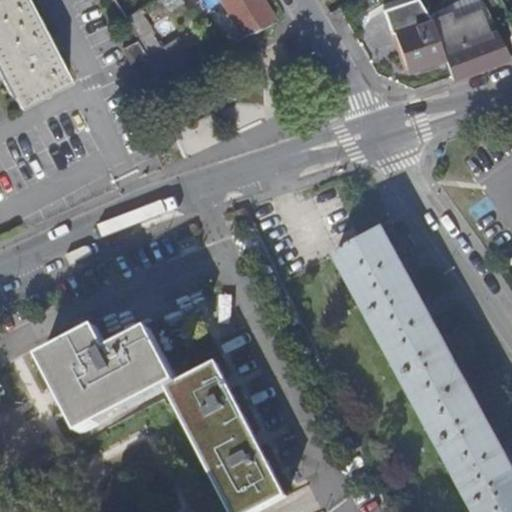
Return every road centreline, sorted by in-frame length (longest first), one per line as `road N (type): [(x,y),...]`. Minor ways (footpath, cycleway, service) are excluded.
road 1 (residential): [(0,270),(144,205),(376,132)]
road 2 (residential): [(376,132),(511,329)]
road 3 (residential): [(376,132),(302,0)]
road 4 (residential): [(376,132),(511,94)]
